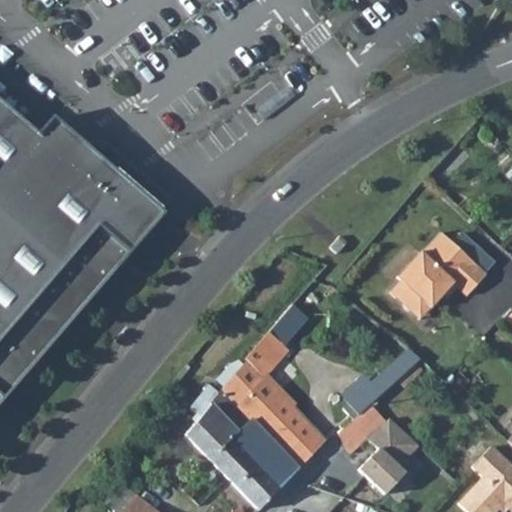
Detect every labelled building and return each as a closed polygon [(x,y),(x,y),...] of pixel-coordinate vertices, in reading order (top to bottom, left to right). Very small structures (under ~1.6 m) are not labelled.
[(0,402),(163,215),(125,182),(92,153),(54,120),(39,138),(0,103),(0,402)] [(125,182),(163,215),(175,201),(103,139),(92,153),(125,182)] [(464,295),(485,274),(441,233),(421,253),(420,251),(396,277),(400,280),(389,292),(409,310),(419,299),(429,308),(452,284),(464,295)] [(338,238),(329,249),(336,255),(345,243),(338,238)] [(409,310),(418,319),(429,308),(419,299),(409,310)] [(284,315),(269,333),(284,347),(299,328),(284,315)] [(269,333),(248,359),(265,377),(287,350),(284,347),(269,333)] [(248,359),(222,390),(299,470),(325,443),(265,377),(248,359)] [(222,390),(186,434),(259,510),(299,470),(222,390)] [(327,422),(337,434),(358,415),(347,404),(327,422)] [(386,418),(365,438),(376,450),(357,469),(384,495),(405,472),(400,466),(419,446),(386,418)] [(482,476),(457,504),(465,511),(492,511),(499,506),(507,506),(511,510),(511,466),(490,447),(472,466),(482,476)] [(447,473),(435,486),(450,501),(462,487),(447,473)] [(158,511),(137,492),(121,511),(158,511)]
